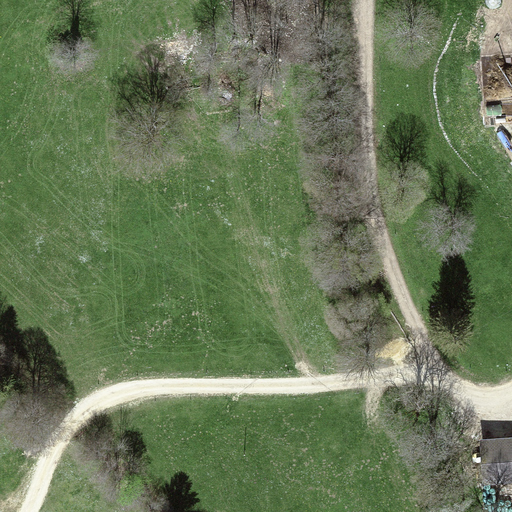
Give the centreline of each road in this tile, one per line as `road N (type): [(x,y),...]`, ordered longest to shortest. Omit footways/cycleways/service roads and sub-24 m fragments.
road 1 (track): [(24,511),(82,419),(134,392),(435,379),(476,401),(511,392)]
road 2 (track): [(435,379),(376,248),(367,0)]
